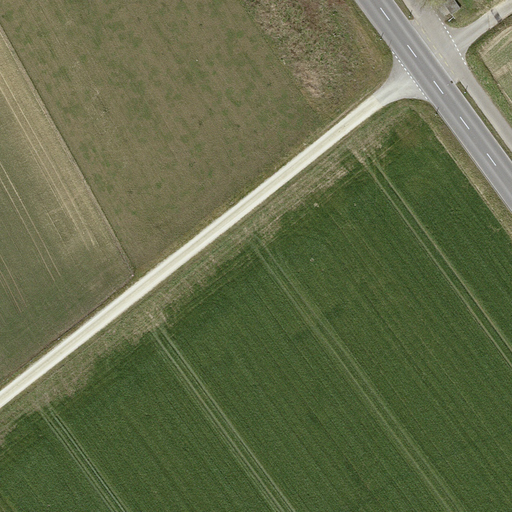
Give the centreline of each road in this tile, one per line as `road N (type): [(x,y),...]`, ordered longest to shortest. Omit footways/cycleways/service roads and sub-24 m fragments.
road 1 (track): [(0,401),(427,63),(511,5)]
road 2 (tertiary): [(511,180),(382,0)]
